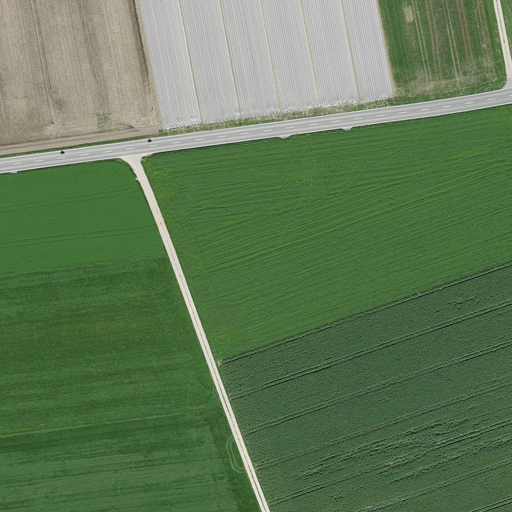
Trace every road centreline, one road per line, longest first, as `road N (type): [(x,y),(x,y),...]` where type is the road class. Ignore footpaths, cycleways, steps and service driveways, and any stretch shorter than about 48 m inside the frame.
road 1 (secondary): [(0,166),(511,94)]
road 2 (track): [(266,511),(130,149)]
